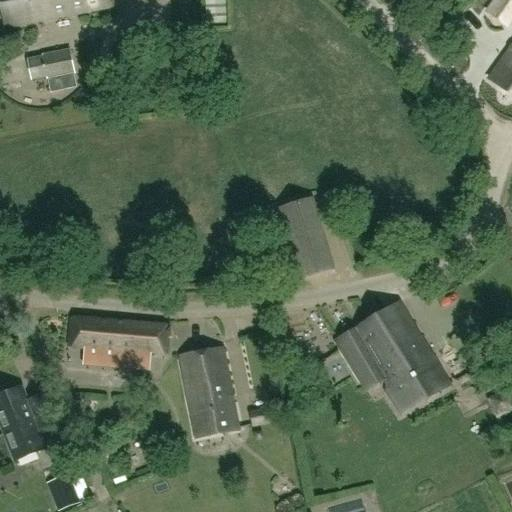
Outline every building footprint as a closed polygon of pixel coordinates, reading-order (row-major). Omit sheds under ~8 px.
[(0,0),(6,27),(114,5),(112,0),(0,0)] [(511,0),(495,0),(486,13),(506,27),(511,19),(511,0)] [(511,97),(511,46),(488,80),(511,97)] [(48,81),(75,75),(70,49),(42,55),(42,57),(27,59),(32,81),(47,77),(48,81)] [(285,284),(333,270),(312,199),(279,209),(284,226),(269,231),(285,284)] [(403,411),(450,383),(399,300),(338,338),(368,388),(387,376),(391,382),(389,389),(403,411)] [(167,356),(169,327),(71,318),(69,347),(85,349),(84,357),(133,362),(134,353),(167,356)] [(195,438),(239,431),(233,397),(223,348),(180,355),(195,438)] [(61,427),(56,415),(48,394),(27,402),(22,388),(0,396),(0,423),(15,461),(46,449),(40,435),(61,427)] [(270,419),(267,406),(251,408),(254,422),(270,419)] [(68,477),(49,484),(59,511),(78,503),(68,477)]
